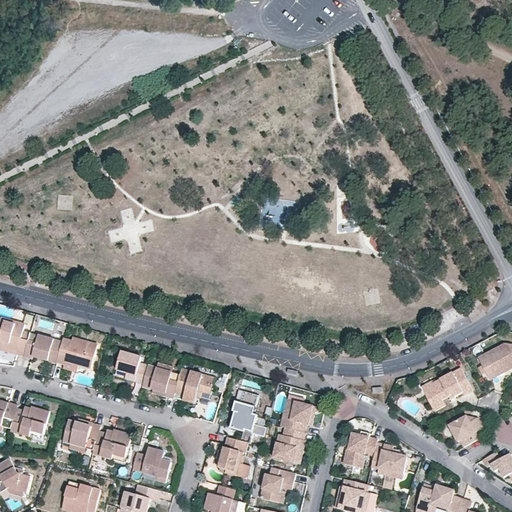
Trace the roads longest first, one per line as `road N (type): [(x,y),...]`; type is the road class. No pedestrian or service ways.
road 1 (residential): [(483,323),(420,357),(353,370),(0,288)]
road 2 (residential): [(511,280),(367,0)]
road 3 (residential): [(0,374),(174,422),(195,458),(180,511)]
road 4 (residential): [(311,511),(332,426),(351,407),(375,409),(456,463)]
road 5 (track): [(243,28),(214,12),(108,0)]
